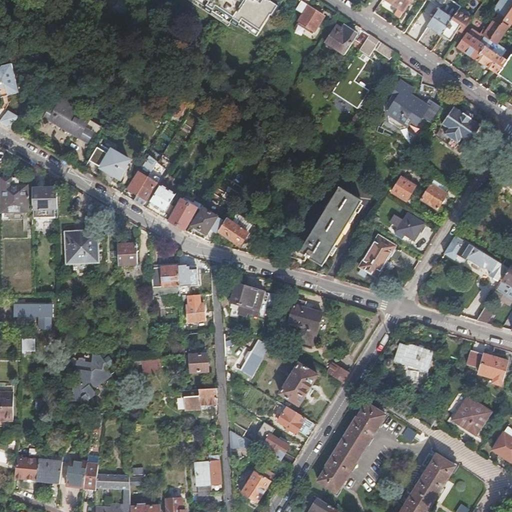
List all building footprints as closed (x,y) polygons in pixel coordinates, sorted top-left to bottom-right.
[(168,0),(225,35),(229,29),(254,44),(268,21),(270,23),(276,13),(267,8),(256,1),(254,0),(168,0)] [(387,0),(397,7),(391,15),(399,19),(411,0),(387,0)] [(459,0),(444,0),(439,7),(426,27),(439,36),(458,9),(461,4),(462,2),(459,0)] [(307,5),(301,1),(296,8),(302,12),(297,20),(303,25),(312,31),(322,15),(307,5)] [(461,4),(458,9),(472,17),(475,13),(461,4)] [(511,17),(511,5),(501,21),(507,25),(511,17)] [(458,9),(439,36),(449,43),(457,32),(460,34),(472,17),(458,9)] [(489,39),(497,27),(495,25),(497,22),(494,20),(491,23),(484,32),(485,33),(478,43),(465,35),(457,47),(475,60),(489,39)] [(507,25),(501,21),(497,27),(489,39),(494,43),(499,36),(507,25)] [(337,25),(329,36),(342,45),(347,48),(357,33),(345,25),(342,28),(337,25)] [(499,36),(494,43),(504,50),(509,43),(501,38),(499,36)] [(378,46),(367,39),(360,50),(371,57),(378,46)] [(494,43),(489,39),(475,60),(491,71),(499,57),(504,50),(494,43)] [(511,49),(509,54),(505,61),(496,74),(511,85),(511,49)] [(509,54),(504,50),(499,57),(505,61),(509,54)] [(356,56),(332,93),(338,97),(335,102),(348,111),(352,105),(357,108),(369,91),(364,88),(366,85),(360,81),(358,84),(355,81),(367,63),(356,56)] [(499,57),(491,71),(496,74),(505,61),(499,57)] [(11,65),(0,68),(0,97),(15,94),(19,94),(11,65)] [(430,124),(441,107),(429,99),(424,105),(421,109),(414,104),(415,102),(407,96),(408,94),(412,88),(400,79),(391,92),(398,96),(388,111),(392,117),(402,124),(407,125),(410,121),(415,124),(420,117),(430,124)] [(384,103),(388,111),(398,96),(391,92),(384,103)] [(421,109),(424,105),(408,94),(407,96),(415,102),(414,104),(421,109)] [(175,124),(189,101),(182,97),(168,119),(175,124)] [(52,108),(46,118),(53,123),(52,125),(61,131),(62,129),(76,137),(83,128),(86,130),(91,121),(83,116),(84,114),(78,110),(77,112),(62,103),(57,111),(52,108)] [(456,108),(444,125),(448,129),(444,135),(457,144),(462,139),(467,142),(479,125),(472,120),(474,117),(474,114),(470,111),(467,111),(465,114),(456,108)] [(7,111),(0,122),(0,123),(10,129),(17,117),(7,111)] [(498,130),(496,121),(484,125),(487,134),(498,131),(498,130)] [(110,148),(98,168),(117,179),(129,160),(110,148)] [(136,195),(155,164),(147,159),(128,190),(136,195)] [(164,169),(155,164),(136,195),(133,199),(132,201),(143,207),(146,201),(144,200),(164,169)] [(401,178),(392,191),(406,201),(415,187),(401,178)] [(12,184),(0,184),(0,216),(27,217),(27,192),(12,191),(12,184)] [(168,215),(173,206),(169,204),(175,194),(160,184),(148,203),(168,215)] [(431,184),(421,199),(437,210),(447,194),(431,184)] [(43,188),(31,188),(31,221),(43,221),(43,188)] [(43,188),(43,221),(57,221),(56,189),(43,188)] [(290,247),(284,256),(290,260),(296,261),(300,259),(302,256),(324,268),(362,202),(337,189),(300,254),(290,247)] [(125,194),(133,199),(136,195),(128,190),(125,194)] [(182,200),(168,222),(176,226),(190,204),(182,200)] [(197,208),(190,204),(176,226),(182,230),(183,230),(197,208)] [(223,220),(202,207),(191,225),(207,236),(211,230),(215,233),(223,220)] [(394,214),(402,218),(406,211),(397,207),(394,214)] [(395,230),(392,234),(400,240),(403,235),(413,240),(423,224),(407,214),(396,230),(395,230)] [(226,221),(218,234),(231,241),(239,247),(247,234),(226,221)] [(96,232),(65,234),(67,264),(98,262),(96,232)] [(500,281),(507,269),(453,237),(442,255),(455,263),(461,263),(464,259),(480,268),(481,267),(488,272),(485,276),(495,282),(496,279),(500,281)] [(377,238),(358,268),(373,277),(392,247),(377,238)] [(116,245),(117,264),(137,263),(137,244),(116,245)] [(500,281),(495,289),(497,290),(496,291),(502,294),(503,294),(511,299),(511,264),(511,263),(507,269),(500,281)] [(162,266),(150,267),(152,295),(156,294),(156,297),(180,295),(180,292),(180,286),(180,285),(178,265),(162,266)] [(180,285),(180,286),(199,285),(198,270),(191,271),(190,268),(186,268),(186,265),(178,265),(180,285)] [(258,315),(264,293),(236,284),(230,303),(248,308),(247,312),(258,315)] [(271,294),(264,293),(258,315),(265,317),(271,294)] [(296,299),(288,325),(298,329),(294,340),(312,345),(322,314),(304,308),(305,303),(296,299)] [(190,309),(188,309),(189,316),(192,316),(192,318),(205,318),(204,300),(189,300),(190,309)] [(485,305),(476,320),(487,324),(495,311),(485,305)] [(50,308),(13,307),(13,320),(36,321),(36,333),(48,333),(49,321),(50,321),(50,308)] [(181,307),(183,330),(192,329),(192,323),(189,323),(188,320),(186,320),(185,307),(181,307)] [(36,339),(22,339),(22,350),(36,350),(36,339)] [(257,341),(238,370),(250,377),(268,348),(257,341)] [(404,356),(403,360),(427,368),(432,350),(409,343),(408,346),(400,344),(397,354),(404,356)] [(77,351),(77,353),(75,354),(75,352),(73,351),(71,352),(70,357),(76,359),(73,374),(74,374),(71,384),(72,384),(72,392),(79,393),(79,394),(83,398),(87,395),(88,391),(94,386),(91,381),(111,366),(106,360),(111,356),(105,348),(100,352),(97,349),(90,348),(89,355),(83,355),(83,352),(80,351),(77,351)] [(207,350),(189,351),(189,368),(208,367),(207,350)] [(472,351),(468,364),(480,368),(478,373),(502,380),(508,360),(472,351)] [(333,364),(326,374),(342,384),(348,373),(345,372),(347,370),(336,363),(335,365),(333,364)] [(286,383),(279,395),(298,407),(317,378),(297,366),(290,376),(294,379),(290,385),(286,383)] [(215,386),(198,387),(199,396),(185,396),(186,409),(211,408),(211,404),(216,403),(215,386)] [(0,422),(10,422),(10,395),(0,394),(0,422)] [(466,395),(450,420),(474,437),(491,412),(466,395)] [(365,405),(318,481),(338,493),(384,417),(365,405)] [(308,439),(315,426),(287,408),(278,423),(297,434),(298,433),(308,439)] [(418,410),(413,419),(428,428),(433,420),(418,410)] [(511,437),(503,431),(491,449),(511,462),(511,460),(511,437)] [(290,467),(295,459),(286,452),(289,447),(267,434),(258,448),(290,467)] [(434,454),(397,511),(424,511),(453,466),(434,454)] [(35,461),(15,458),(13,479),(34,481),(35,461)] [(219,459),(211,460),(212,483),(220,483),(219,459)] [(65,485),(82,487),(85,462),(68,460),(65,485)] [(212,483),(211,460),(205,460),(205,471),(200,472),(200,484),(212,483)] [(35,461),(34,481),(34,482),(57,485),(59,464),(35,461)] [(85,462),(82,487),(94,489),(95,487),(96,474),(97,464),(85,462)] [(255,471),(242,492),(259,502),(271,481),(275,475),(259,465),(255,471)] [(141,466),(131,467),(132,475),(141,474),(141,466)] [(127,484),(127,476),(96,474),(95,487),(120,489),(119,504),(109,504),(108,507),(96,506),(95,511),(125,511),(126,509),(128,509),(128,508),(127,484)] [(11,501),(0,496),(0,501),(9,506),(11,501)] [(163,499),(163,511),(184,511),(184,509),(181,510),(181,497),(163,499)] [(314,511),(313,511),(340,511),(319,498),(311,510),(314,511)]
